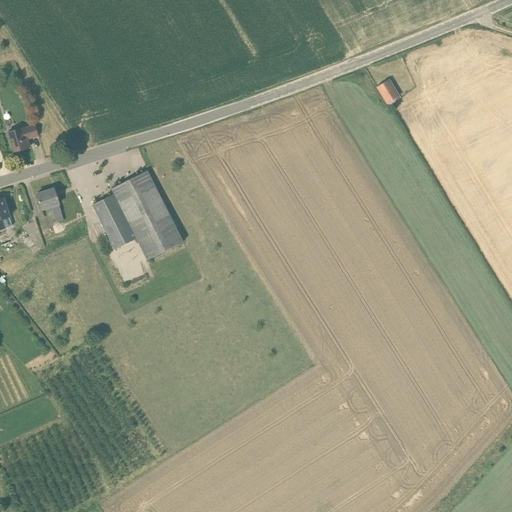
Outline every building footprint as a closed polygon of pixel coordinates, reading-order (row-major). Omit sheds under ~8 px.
[(387,104),(397,98),(387,81),(377,87),(387,104)] [(38,136),(35,125),(25,128),(25,127),(7,132),(13,152),(29,148),(27,140),(38,136)] [(111,189),(113,194),(92,206),(114,250),(136,239),(146,261),(182,243),(146,171),(111,189)] [(64,221),(59,205),(58,204),(57,199),(57,197),(56,197),(55,195),(53,190),(53,189),(36,195),(41,212),(51,208),(56,224),(64,221)] [(0,230),(4,229),(2,220),(9,217),(1,192),(0,192),(0,230)] [(59,262),(62,269),(92,256),(88,249),(59,262)]
